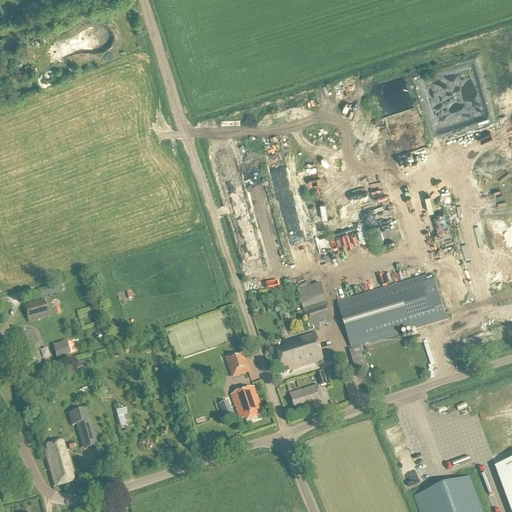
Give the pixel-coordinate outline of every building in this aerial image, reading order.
[(398,287),(338,305),(351,350),(412,332),(439,324),(448,321),(448,320),(435,276),(398,287)] [(38,301),(60,296),(58,286),(36,292),(38,301)] [(313,331),(333,325),(321,286),(298,294),(309,330),(313,329),(313,331)] [(28,325),(48,319),(43,301),(23,307),(28,325)] [(79,312),(81,319),(93,315),(91,308),(79,312)] [(18,355),(23,371),(41,366),(36,351),(34,351),(33,347),(35,346),(31,334),(16,338),(17,343),(15,344),(17,352),(19,351),(20,355),(18,355)] [(324,363),(316,336),(285,345),(287,349),(277,352),(283,373),(282,373),(284,376),(290,374),(289,373),(324,363)] [(70,356),(68,347),(54,351),(56,360),(70,356)] [(357,377),(369,373),(364,357),(361,351),(361,349),(349,353),(357,377)] [(244,353),(225,359),(232,380),(251,374),(244,353)] [(84,361),(75,365),(77,371),(86,368),(87,368),(85,361),(84,361)] [(321,388),(327,387),(324,376),(318,378),(321,388)] [(324,406),(318,388),(302,393),(290,397),(295,412),(311,406),(313,410),(324,406)] [(263,418),(255,389),(231,397),(240,423),(244,422),(245,424),(263,418)] [(219,407),(224,420),(233,417),(229,403),(219,407)] [(76,427),(83,452),(97,448),(87,411),(68,417),(71,428),(76,427)] [(122,411),(116,413),(121,429),(126,428),(122,411)] [(64,454),(61,445),(45,449),(47,453),(42,455),(52,490),(76,483),(68,454),(64,454)] [(511,511),(511,463),(496,470),(511,511)] [(415,499),(419,511),(481,511),(470,479),(415,499)]
